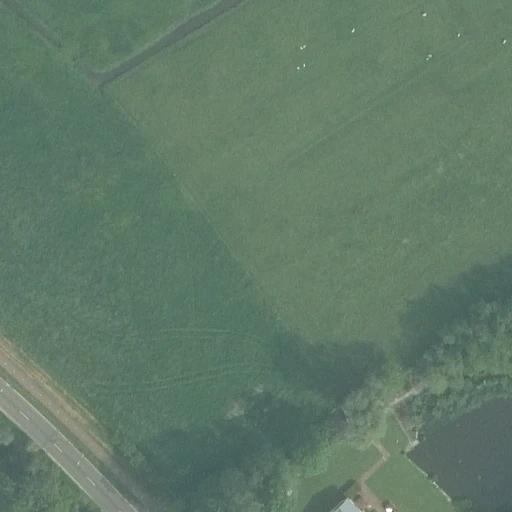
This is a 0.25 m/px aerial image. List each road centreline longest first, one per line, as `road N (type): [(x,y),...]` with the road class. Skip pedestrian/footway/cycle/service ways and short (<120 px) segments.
road 1 (track): [(142,511),(302,414),(309,387),(296,366)]
road 2 (tertiary): [(118,511),(0,393)]
